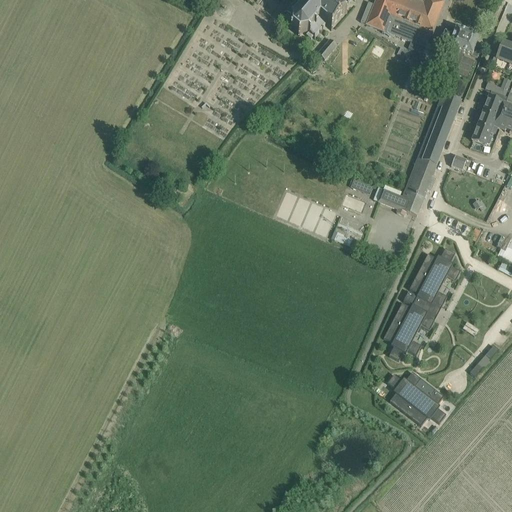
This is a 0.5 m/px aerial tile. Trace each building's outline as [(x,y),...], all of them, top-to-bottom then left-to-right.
[(300,35),(304,35),(311,40),(315,40),(327,26),(331,29),(331,32),(332,32),(332,29),(344,15),(347,15),(347,13),(344,13),(340,10),(346,2),(348,4),(350,0),(296,0),(297,1),(292,7),(291,6),(290,7),(291,8),(286,14),(282,13),(283,15),(285,15),(283,17),(289,22),(291,20),(292,20),(292,27),(290,29),(290,31),(293,30),(299,34),(297,37),(299,38),(300,35)] [(426,49),(432,33),(443,4),(434,0),(425,0),(424,5),(410,0),(376,0),(374,6),(368,4),(360,24),(382,32),(426,49)] [(441,42),(434,58),(440,60),(445,46),(459,52),(450,73),(467,80),(474,63),(463,59),(464,57),(461,56),(462,53),(467,55),(477,59),(479,53),(474,51),(479,39),(456,29),(453,36),(445,32),(441,42)] [(330,42),(318,56),(324,62),(337,47),(330,42)] [(511,47),(503,44),(496,60),(509,65),(507,72),(511,74),(511,47)] [(411,55),(400,49),(396,56),(407,62),(411,55)] [(419,60),(430,65),(433,60),(422,54),(419,60)] [(501,90),(498,96),(504,98),(507,92),(501,90)] [(442,96),(417,160),(436,168),(461,103),(442,96)] [(489,98),(484,111),(497,116),(502,103),(489,98)] [(497,116),(493,127),(498,129),(505,132),(506,130),(511,132),(511,107),(508,106),(505,104),(502,103),(497,116)] [(484,111),(478,127),(491,132),(493,127),(497,116),(484,111)] [(478,127),(472,143),(481,146),(485,148),(485,146),(488,147),(492,139),(489,138),(490,133),(495,135),(496,134),(491,132),(478,127)] [(455,157),(451,168),(462,172),(466,162),(455,157)] [(417,160),(408,186),(426,193),(436,168),(417,160)] [(369,203),(374,188),(355,181),(350,196),(369,203)] [(417,218),(426,193),(408,186),(402,199),(382,191),(378,203),(417,218)] [(479,203),(474,207),(477,211),(482,208),(479,203)] [(349,248),(353,240),(335,232),(332,240),(349,248)] [(498,256),(511,262),(511,240),(501,236),(496,247),(501,250),(498,256)] [(402,305),(383,340),(392,345),(391,348),(393,349),(389,358),(399,363),(403,354),(406,355),(407,353),(416,358),(421,348),(412,343),(421,328),(429,332),(435,322),(430,320),(437,306),(442,309),(447,299),(438,294),(446,278),(455,283),(460,273),(451,268),(452,266),(450,265),(455,256),(445,251),(440,260),(438,258),(437,261),(428,256),(409,291),(418,296),(417,298),(408,293),(403,303),(412,308),(411,310),(402,305)] [(494,345),(486,354),(490,358),(498,349),(494,345)] [(478,363),(470,372),(474,376),(482,367),(478,363)] [(394,377),(387,385),(395,392),(394,394),(396,395),(389,404),(421,428),(427,420),(429,422),(431,420),(439,426),(446,417),(438,411),(439,409),(437,407),(444,399),(412,374),(406,382),(404,381),(402,383),(394,377)] [(450,402),(442,412),(447,415),(454,406),(450,402)]
